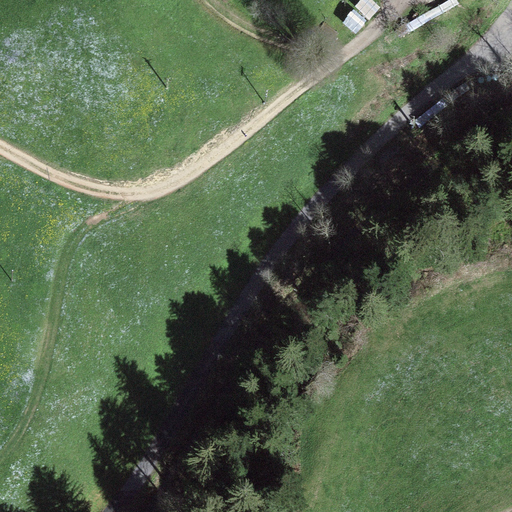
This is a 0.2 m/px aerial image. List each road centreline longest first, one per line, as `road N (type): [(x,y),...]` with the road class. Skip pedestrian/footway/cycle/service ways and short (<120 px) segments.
road 1 (unclassified): [(110,511),(297,212),(511,30)]
road 2 (track): [(0,147),(75,183),(121,192),(159,188),(205,164),(363,42),(395,0)]
road 3 (track): [(354,48),(260,34),(208,0)]
